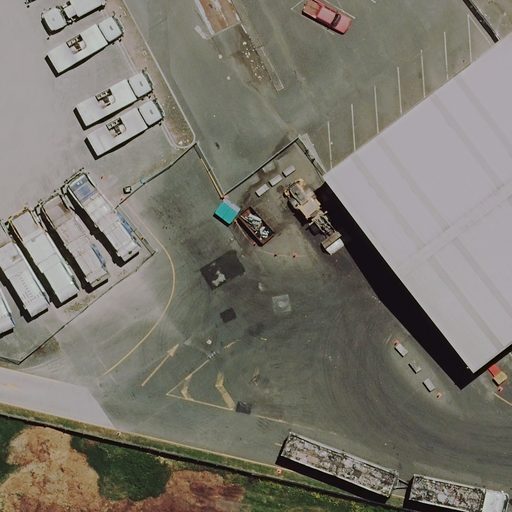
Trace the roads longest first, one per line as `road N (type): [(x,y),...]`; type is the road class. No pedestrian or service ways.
road 1 (unknown): [(269,132),(278,219),(263,289),(215,346),(163,370),(78,381),(0,352)]
road 2 (unknown): [(263,289),(387,427),(470,472),(511,482)]
